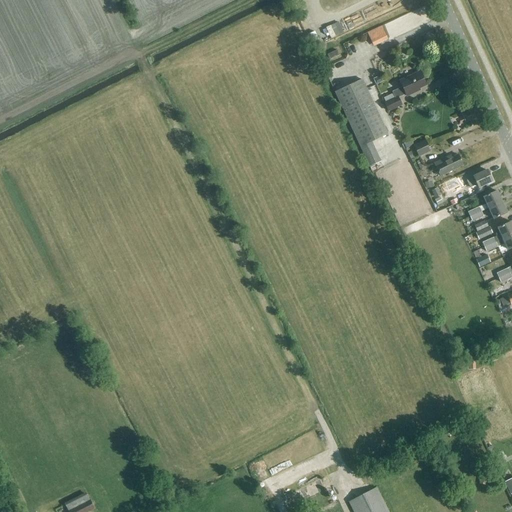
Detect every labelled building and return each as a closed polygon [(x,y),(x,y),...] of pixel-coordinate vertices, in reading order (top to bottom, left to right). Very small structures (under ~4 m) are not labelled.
[(330,37),(344,32),(340,21),(326,25),(330,37)] [(367,31),(373,45),(389,38),(382,24),(367,31)] [(339,56),(337,51),(327,55),(329,60),(339,56)] [(413,91),(419,89),(426,86),(419,72),(399,82),(402,88),(392,92),(395,99),(384,104),(388,111),(401,105),(398,98),(405,95),(406,97),(414,93),(413,91)] [(380,77),(373,80),(376,85),(382,82),(380,77)] [(371,142),(387,134),(362,80),(335,92),(369,167),(380,162),(371,142)] [(417,155),(428,149),(424,142),(413,146),(417,155)] [(449,172),(463,166),(458,155),(444,161),(443,158),(434,163),(440,176),(449,172)] [(478,188),(492,182),(487,171),(473,177),(474,178),(467,181),(470,188),(477,185),(478,188)] [(457,194),(451,181),(442,185),(448,198),(457,194)] [(483,198),(486,204),(488,209),(502,202),(497,191),(483,198)] [(488,209),(490,213),(493,220),(507,213),(502,202),(488,209)] [(468,212),(470,217),(481,212),(479,207),(468,212)] [(483,216),(481,212),(470,217),(472,222),(483,216)] [(488,227),(485,221),(474,226),(477,232),(488,227)] [(502,239),(511,234),(511,224),(511,222),(497,228),(500,235),(502,239)] [(492,234),(489,227),(475,234),(479,241),(492,234)] [(511,234),(502,239),(504,243),(508,250),(511,248),(511,234)] [(502,239),(500,235),(482,243),(484,248),(502,239)] [(502,239),(484,248),(486,252),(504,243),(502,239)] [(476,258),(480,266),(491,261),(487,253),(476,258)] [(511,272),(511,266),(496,274),(499,279),(511,272)] [(511,272),(499,279),(500,283),(511,277),(511,272)] [(509,291),(506,285),(494,291),(497,297),(509,291)] [(504,308),(511,303),(511,293),(500,299),(504,308)] [(501,454),(492,458),(499,475),(507,472),(504,464),(506,463),(501,454)] [(353,511),(388,511),(377,488),(349,503),(353,511)] [(68,511),(89,511),(94,510),(90,500),(89,500),(87,495),(65,506),(68,511)] [(501,500),(491,504),(494,511),(497,511),(504,509),(501,500)]
